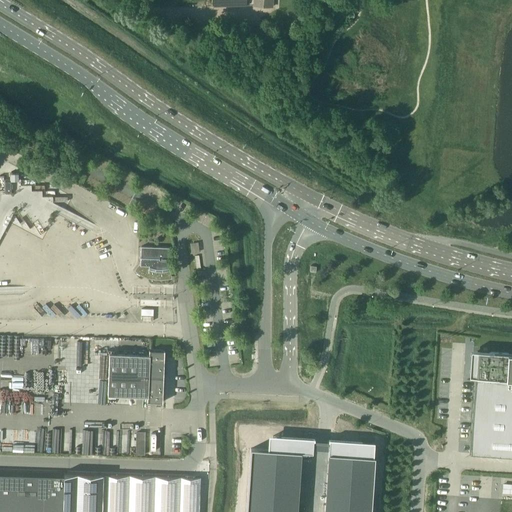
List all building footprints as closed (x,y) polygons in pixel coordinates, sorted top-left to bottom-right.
[(56,209),(58,205),(53,202),(53,196),(42,196),(42,190),(31,190),(31,184),(21,185),(21,179),(19,180),(19,172),(10,172),(11,180),(4,180),(4,190),(0,189),(0,236),(16,207),(21,216),(26,213),(32,221),(37,218),(42,227),(48,224),(56,209)] [(169,265),(170,247),(168,247),(142,246),(141,264),(140,264),(136,269),(139,271),(143,273),(146,275),(151,276),(156,277),(159,277),(164,277),(167,277),(168,276),(171,276),(169,270),(170,270),(169,266),(169,265)] [(476,375),(470,452),(511,455),(511,350),(506,350),(470,347),(469,361),(469,375),(476,375)] [(109,353),(108,375),(100,375),(100,393),(108,393),(107,395),(147,396),(147,401),(158,401),(162,402),(164,350),(149,350),(149,354),(109,353)] [(251,448),(246,511),(297,511),(301,452),(313,453),(314,438),(273,436),(272,450),(251,448)] [(329,439),(324,511),(361,511),(365,457),(374,457),(373,462),(375,462),(375,456),(369,456),(370,442),(329,439)] [(0,511),(199,511),(200,477),(0,469),(0,511)]
